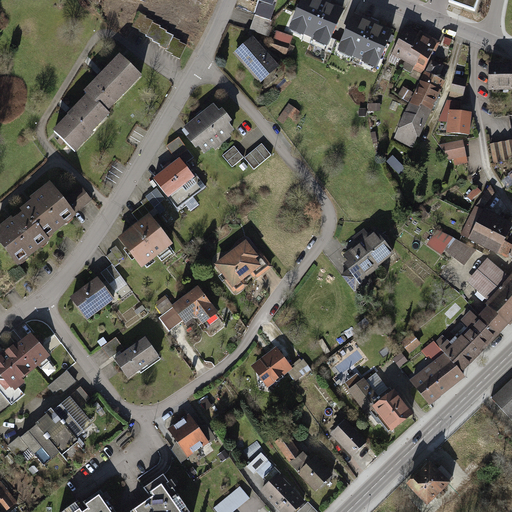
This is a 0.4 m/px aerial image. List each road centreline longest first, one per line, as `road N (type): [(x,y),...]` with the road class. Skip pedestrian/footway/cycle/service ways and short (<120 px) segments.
road 1 (residential): [(41,301),(108,390),(141,413),(213,375),(322,241),(329,223),(324,200),(249,104),(198,60)]
road 2 (residential): [(116,200),(57,156),(42,137),(42,122),(95,35),(105,32),(184,86)]
road 3 (primary): [(345,511),(511,351)]
road 4 (residential): [(386,0),(511,50)]
road 5 (residential): [(184,86),(116,200)]
road 6 (residential): [(116,200),(41,301)]
